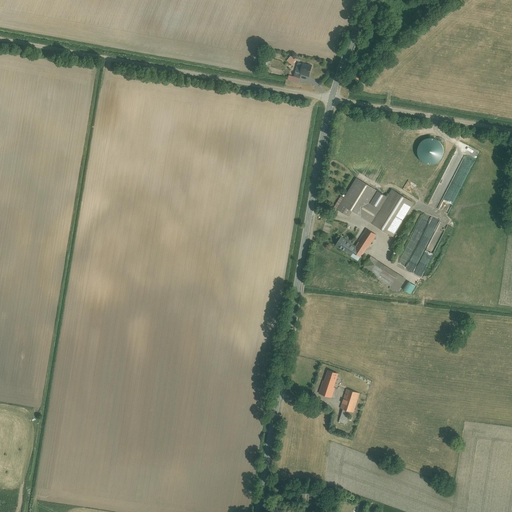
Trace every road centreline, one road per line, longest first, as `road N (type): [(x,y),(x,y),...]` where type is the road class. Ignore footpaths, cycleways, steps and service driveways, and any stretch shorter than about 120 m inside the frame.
road 1 (tertiary): [(331,99),(259,511)]
road 2 (residential): [(331,99),(0,39)]
road 3 (unclassified): [(511,130),(331,99)]
